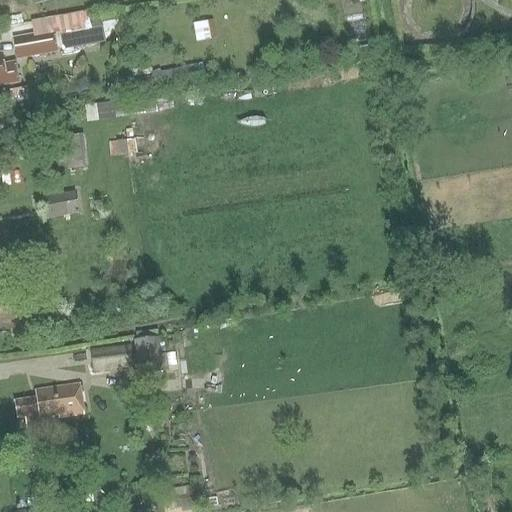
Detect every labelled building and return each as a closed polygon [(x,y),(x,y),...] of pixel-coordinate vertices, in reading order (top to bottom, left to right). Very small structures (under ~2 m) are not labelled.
[(215,20),(200,22),(202,40),(218,38),(215,20)] [(17,61),(59,53),(55,35),(35,39),(34,35),(13,38),(17,61)] [(5,67),(3,54),(0,54),(0,86),(20,83),(16,65),(5,67)] [(90,105),(93,121),(119,115),(116,100),(90,105)] [(83,136),(65,138),(69,170),(87,167),(83,136)] [(127,141),(117,142),(119,156),(128,155),(127,141)] [(76,193),(35,199),(38,220),(79,213),(76,193)] [(0,245),(0,276),(11,274),(8,259),(3,260),(0,245)] [(160,338),(148,339),(134,341),(138,374),(169,371),(167,354),(162,355),(160,338)] [(131,346),(91,351),(93,372),(133,368),(131,346)] [(43,421),(84,415),(79,386),(37,392),(38,399),(17,402),(19,419),(26,419),(29,429),(44,426),(43,421)]
